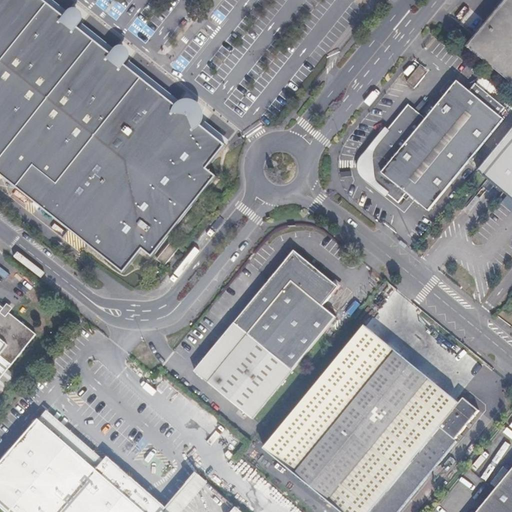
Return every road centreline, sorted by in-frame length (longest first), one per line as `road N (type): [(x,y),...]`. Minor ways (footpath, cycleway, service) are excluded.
road 1 (residential): [(511,357),(302,189)]
road 2 (unclassified): [(79,292),(114,321),(168,319),(278,198)]
road 3 (unclassified): [(252,180),(242,206),(170,295),(142,306),(79,292)]
road 4 (unclassified): [(311,162),(438,0)]
road 5 (unclassified): [(406,0),(288,138)]
